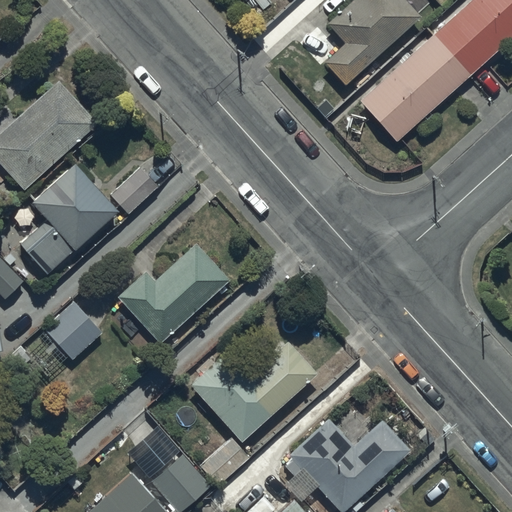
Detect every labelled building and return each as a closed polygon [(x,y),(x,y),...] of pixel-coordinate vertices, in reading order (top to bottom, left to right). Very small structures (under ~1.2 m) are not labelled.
[(351,0),(325,24),(343,44),(321,64),(342,87),(419,18),(402,0),(351,0)] [(511,0),(471,0),(358,102),(395,143),(511,37),(511,0)] [(97,124),(58,81),(0,134),(0,165),(23,191),(97,124)] [(74,165),(31,203),(47,221),(20,245),(34,261),(29,266),(42,280),(117,213),(74,165)] [(133,172),(110,196),(129,215),(153,191),(133,172)] [(154,281),(145,272),(117,299),(161,345),(227,281),(192,245),(154,281)] [(23,282),(0,258),(0,295),(4,300),(23,282)] [(43,329),(45,331),(27,348),(51,373),(68,356),(73,361),(101,333),(71,302),(43,329)] [(240,444),(314,375),(285,344),(254,373),(231,348),(188,388),(240,444)] [(352,446),(327,419),(287,456),(290,460),(282,467),(292,478),(300,471),(337,511),(343,511),(407,453),(378,421),(352,446)] [(181,511),(210,487),(163,431),(146,446),(166,469),(150,483),(175,511),(181,511)] [(249,458),(230,437),(199,466),(217,487),(249,458)] [(165,511),(132,474),(89,511),(165,511)] [(302,511),(292,501),(279,511),(302,511)]
